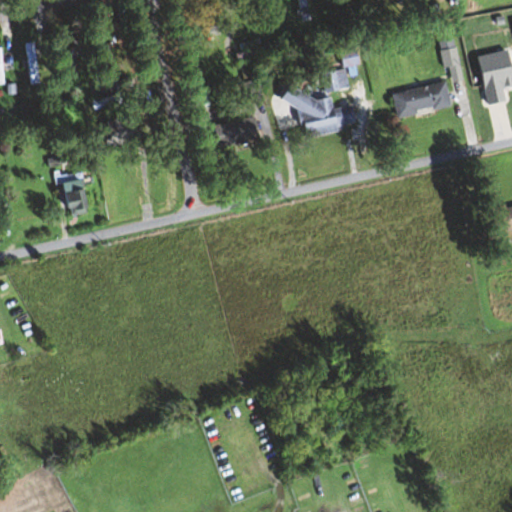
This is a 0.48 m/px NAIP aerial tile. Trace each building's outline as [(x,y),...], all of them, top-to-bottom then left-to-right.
[(294,0),(297,22),(309,20),(307,0),(294,0)] [(215,37),(213,27),(173,34),(174,43),(215,37)] [(120,71),(115,28),(96,30),(101,73),(120,71)] [(77,70),(78,39),(64,39),(63,70),(77,70)] [(438,41),(442,83),(458,82),(454,39),(438,41)] [(25,84),(38,83),(35,42),(21,43),(25,84)] [(338,67),(354,65),(352,50),(336,51),(338,67)] [(511,88),(511,63),(480,69),(484,93),(511,88)] [(321,93),(346,89),(342,69),(318,73),(321,93)] [(235,86),(240,104),(258,99),(253,81),(235,86)] [(392,118),(446,109),(442,83),(388,93),(392,118)] [(353,126),(348,106),(329,110),(325,91),(280,100),(281,104),(291,102),(299,138),(353,126)] [(215,149),(254,140),(249,117),(209,126),(215,149)] [(131,138),(123,120),(100,131),(108,148),(131,138)] [(54,169),(57,214),(82,212),(79,168),(54,169)] [(511,233),(511,203),(488,208),(494,237),(511,233)]
